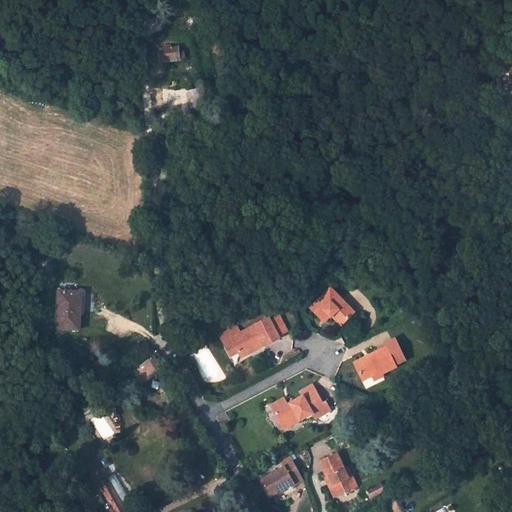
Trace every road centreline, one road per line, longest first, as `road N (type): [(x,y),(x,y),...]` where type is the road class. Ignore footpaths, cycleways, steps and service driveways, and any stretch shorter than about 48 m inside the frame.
road 1 (track): [(157,330),(142,129),(168,107)]
road 2 (residential): [(262,511),(157,330)]
